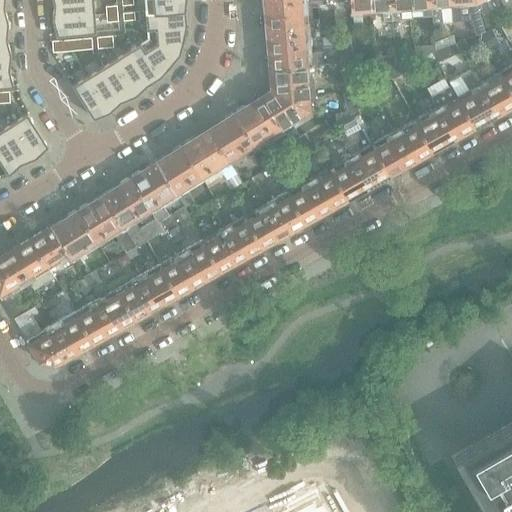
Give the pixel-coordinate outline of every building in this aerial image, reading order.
[(78,0),(53,2),(52,18),(95,14),(93,0),(78,0)] [(144,0),(145,11),(185,8),(185,7),(185,0),(144,0)] [(310,41),(307,3),(310,2),(333,0),(335,0),(335,1),(348,0),(347,0),(261,0),(262,6),(264,7),(263,8),(264,8),(265,17),(265,24),(267,26),(268,36),(279,35),(280,39),(291,38),(291,43),(310,41)] [(360,21),(359,11),(371,10),(370,0),(347,0),(348,0),(349,11),(351,36),(353,38),(357,37),(356,22),(360,21)] [(391,21),(389,0),(370,0),(371,10),(382,9),(383,22),(391,21)] [(410,20),(408,0),(389,0),(391,21),(410,20)] [(429,25),(427,0),(408,0),(410,20),(412,19),(411,7),(422,6),(424,25),(429,25)] [(448,22),(446,0),(427,0),(429,25),(448,22)] [(478,13),(474,0),(446,0),(448,22),(452,22),(450,4),(466,2),(469,19),(475,36),(484,33),(479,18),(478,13)] [(511,0),(500,0),(511,21),(511,20),(511,0)] [(117,5),(105,6),(105,14),(117,13),(117,5)] [(4,6),(0,6),(0,22),(8,21),(4,6)] [(185,8),(145,11),(147,36),(180,53),(186,24),(185,8)] [(134,12),(122,13),(123,21),(135,20),(134,12)] [(117,13),(105,14),(106,21),(118,20),(117,13)] [(95,14),(52,18),(56,33),(56,34),(96,31),(95,14)] [(511,37),(511,20),(511,21),(511,20),(511,22),(500,27),(508,40),(511,37)] [(8,21),(0,22),(0,37),(7,37),(8,21)] [(496,41),(491,32),(480,39),(485,47),(496,41)] [(112,34),(104,35),(105,47),(113,47),(112,34)] [(104,35),(96,36),(97,48),(105,47),(104,35)] [(311,52),(310,41),(291,43),(291,38),(280,39),(279,35),(268,36),(270,55),(268,58),(269,65),(271,67),(270,68),(324,64),(323,52),(311,52)] [(91,36),(84,37),(85,49),(92,48),(91,36)] [(147,36),(126,50),(147,84),(160,75),(180,53),(147,36)] [(354,48),(353,38),(351,36),(342,37),(339,37),(340,49),(341,63),(354,61),(354,48)] [(7,37),(0,37),(0,53),(11,52),(7,37)] [(76,37),(68,38),(69,50),(77,49),(76,37)] [(84,37),(76,37),(77,49),(85,49),(84,37)] [(68,38),(61,39),(62,51),(69,50),(68,38)] [(61,39),(53,39),(54,51),(62,51),(61,39)] [(468,48),(464,40),(455,43),(460,54),(468,48)] [(460,54),(455,43),(432,53),(438,63),(460,54)] [(126,50),(113,58),(135,94),(147,84),(126,50)] [(416,59),(415,51),(395,54),(395,55),(396,62),(416,59)] [(11,52),(0,53),(0,69),(9,68),(11,52)] [(416,72),(435,60),(431,53),(411,65),(416,72)] [(396,65),(396,62),(395,55),(375,57),(376,60),(377,73),(396,65)] [(113,58),(99,66),(121,100),(135,94),(113,58)] [(377,73),(376,60),(367,64),(370,76),(377,73)] [(408,74),(407,62),(397,63),(398,75),(408,74)] [(511,63),(499,71),(511,94),(511,63)] [(312,66),(324,64),(270,68),(271,68),(269,70),(270,78),(272,80),(273,89),(295,87),(296,98),(318,96),(318,95),(314,96),(312,66)] [(99,66),(86,75),(109,111),(121,100),(99,66)] [(9,68),(0,69),(0,85),(13,85),(13,83),(9,68)] [(495,115),(478,83),(470,70),(448,83),(450,86),(474,127),(495,115)] [(511,105),(511,94),(499,71),(478,83),(495,115),(511,105)] [(86,75),(72,84),(93,117),(94,117),(109,111),(86,75)] [(382,86),(375,75),(364,82),(371,93),(382,86)] [(356,94),(355,83),(334,84),(335,94),(342,94),(356,94)] [(474,127),(450,86),(443,90),(448,100),(435,107),(453,139),(474,127)] [(283,131),(319,108),(318,96),(296,98),(295,87),(273,89),(251,102),(261,118),(271,112),(283,131)] [(9,90),(1,90),(2,102),(10,102),(9,90)] [(349,118),(360,116),(356,94),(342,94),(347,110),(334,113),(337,126),(349,118)] [(392,116),(382,100),(376,104),(385,120),(392,116)] [(283,131),(271,112),(261,118),(251,102),(245,106),(242,106),(236,110),(235,113),(234,112),(253,146),(255,148),(283,131)] [(453,139),(435,107),(414,119),(432,151),(453,139)] [(27,112),(13,121),(35,157),(47,146),(48,145),(27,112)] [(226,163),(253,146),(234,112),(234,113),(231,113),(225,117),(224,119),(206,130),(226,163)] [(432,151),(414,119),(392,132),(410,163),(432,151)] [(13,121),(0,128),(0,129),(21,163),(35,157),(13,121)] [(0,129),(0,161),(8,174),(10,173),(21,163),(0,129)] [(226,163),(206,130),(195,136),(193,139),(190,139),(184,142),(183,145),(182,145),(202,177),(226,163)] [(410,163),(392,132),(372,143),(390,175),(410,163)] [(310,143),(305,135),(291,143),(296,152),(303,147),(310,143)] [(323,146),(318,139),(313,142),(318,150),(323,146)] [(390,175),(372,143),(350,156),(368,187),(390,175)] [(202,177),(182,145),(181,146),(179,146),(173,149),(171,152),(156,162),(175,194),(183,206),(189,214),(195,211),(190,204),(194,202),(185,188),(202,177)] [(307,154),(303,147),(296,152),(292,153),(296,160),(307,154)] [(368,187),(350,156),(346,147),(336,152),(337,154),(341,161),(329,168),(346,199),(368,187)] [(169,216),(161,203),(175,194),(156,162),(140,171),(138,171),(131,175),(131,178),(129,177),(149,210),(155,220),(163,232),(187,217),(189,214),(183,206),(169,216)] [(346,199),(329,168),(308,179),(326,211),(346,199)] [(149,210),(129,177),(129,179),(126,178),(120,182),(119,185),(103,195),(122,227),(149,210)] [(326,211),(308,179),(286,192),(304,223),(326,211)] [(304,223),(286,192),(265,204),(283,235),(304,223)] [(122,227),(103,195),(88,204),(85,204),(79,207),(78,210),(77,210),(97,242),(122,227)] [(283,235),(265,204),(252,211),(247,203),(239,208),(262,247),(283,235)] [(210,210),(207,205),(199,209),(202,215),(210,210)] [(223,214),(218,205),(212,209),(217,218),(223,214)] [(262,247),(239,208),(238,206),(234,209),(240,218),(223,227),(241,258),(262,247)] [(97,242),(77,210),(77,211),(74,211),(68,214),(67,217),(52,226),(68,256),(70,259),(97,242)] [(161,234),(161,233),(163,232),(155,220),(130,236),(137,248),(147,242),(161,234)] [(68,256),(52,226),(51,225),(31,237),(50,268),(68,256)] [(241,258),(223,227),(202,240),(219,271),(241,258)] [(50,268),(31,237),(9,250),(28,281),(50,268)] [(219,271),(202,240),(181,251),(198,283),(219,271)] [(118,257),(113,248),(105,253),(110,262),(118,257)] [(139,255),(135,249),(125,254),(129,261),(139,255)] [(15,289),(28,281),(9,250),(0,256),(0,295),(13,318),(27,309),(26,306),(21,305),(19,302),(20,297),(15,289)] [(198,283),(181,251),(161,263),(178,294),(198,283)] [(178,294),(161,263),(139,275),(157,306),(178,294)] [(93,284),(96,277),(93,273),(84,278),(89,286),(93,284)] [(157,306),(139,275),(117,287),(135,318),(157,306)] [(90,290),(84,279),(77,283),(83,294),(90,290)] [(135,318),(117,287),(96,299),(114,330),(135,318)] [(114,330),(96,299),(76,311),(93,342),(114,330)] [(72,354),(54,323),(41,330),(32,316),(38,313),(34,306),(28,310),(27,309),(13,318),(39,361),(53,365),(72,354)] [(93,342),(76,311),(54,323),(72,354),(93,342)] [(511,511),(511,421),(454,455),(486,511),(511,511)] [(326,511),(322,504),(316,507),(314,502),(294,511),(326,511)]
